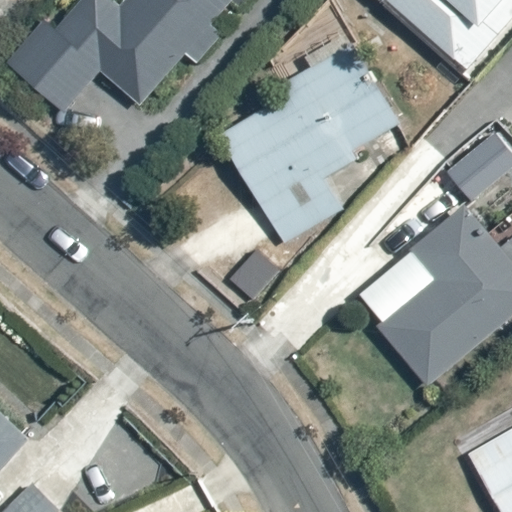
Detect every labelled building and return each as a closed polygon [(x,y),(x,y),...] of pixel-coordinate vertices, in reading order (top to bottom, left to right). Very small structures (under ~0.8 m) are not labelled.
[(45,23),(10,62),(69,114),(106,72),(149,111),(185,70),(194,78),(226,42),(212,30),(238,0),(80,0),(54,30),(45,23)] [(511,27),(511,0),(381,0),(470,76),(511,27)] [(267,107),(220,135),(285,245),(345,209),(331,184),(368,163),(362,153),(399,130),(349,44),(260,96),(267,107)] [(511,168),(511,148),(494,128),(447,169),(474,201),(511,168)] [(511,251),(477,204),(410,253),(432,282),(375,324),(424,390),(511,326),(511,251)] [(0,473),(30,440),(0,413),(0,473)] [(511,511),(511,425),(465,452),(498,511),(511,511)] [(59,511),(63,508),(35,482),(6,511),(59,511)]
